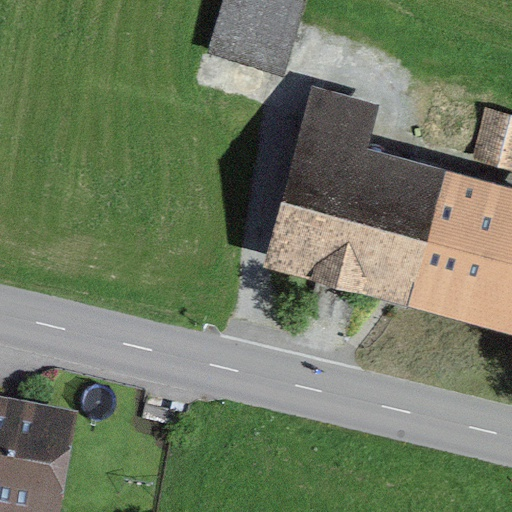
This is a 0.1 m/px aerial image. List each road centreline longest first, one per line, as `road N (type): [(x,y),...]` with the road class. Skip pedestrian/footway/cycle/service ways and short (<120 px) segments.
road 1 (residential): [(206,369),(302,40)]
road 2 (secondary): [(511,439),(206,369)]
road 3 (secondary): [(206,369),(0,319)]
